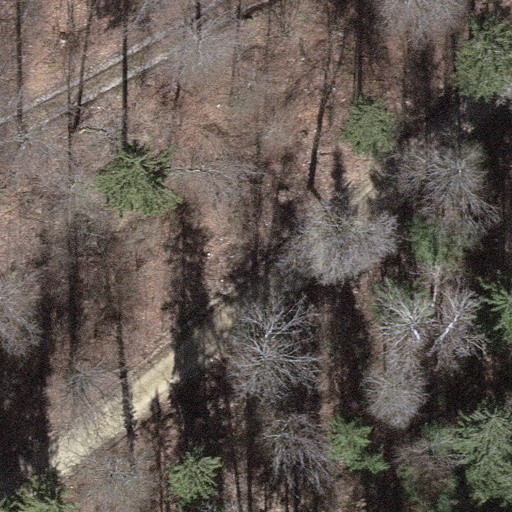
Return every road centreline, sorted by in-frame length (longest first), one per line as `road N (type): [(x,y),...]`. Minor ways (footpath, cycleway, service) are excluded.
road 1 (track): [(511,71),(0,483)]
road 2 (track): [(0,136),(271,0)]
